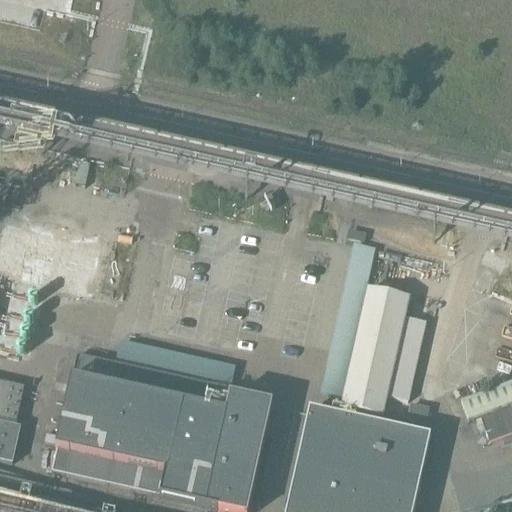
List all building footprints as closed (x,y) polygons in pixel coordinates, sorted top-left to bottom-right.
[(22,265),(28,240),(16,237),(11,262),(22,265)] [(50,245),(28,240),(25,252),(47,257),(50,245)] [(429,413),(409,409),(407,417),(404,416),(414,371),(394,367),(409,301),(367,292),(340,411),(353,414),(351,422),(309,413),(286,511),(413,511),(429,440),(403,434),(406,422),(426,427),(429,413)] [(232,393),(76,358),(51,475),(205,509),(205,511),(210,511),(247,511),(270,409),(230,400),(232,393)] [(511,383),(460,403),(467,421),(511,404),(511,383)] [(24,390),(0,384),(0,464),(11,467),(19,431),(15,430),(24,390)] [(511,409),(480,421),(480,423),(484,434),(489,446),(511,436),(511,409)]
